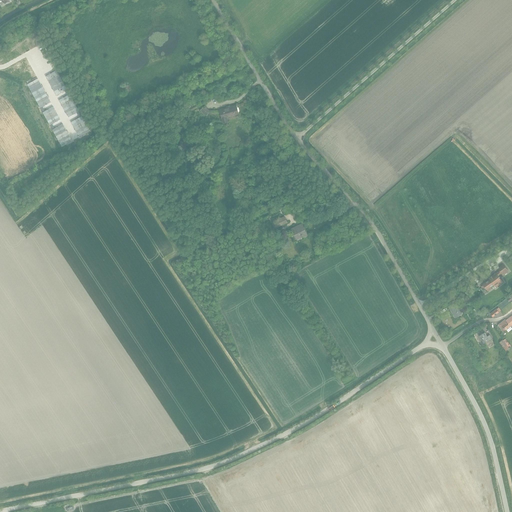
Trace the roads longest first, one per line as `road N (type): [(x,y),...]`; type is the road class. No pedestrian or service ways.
road 1 (unclassified): [(0,511),(226,461),(320,413),(422,345)]
road 2 (unclassified): [(429,323),(381,235),(295,138)]
road 3 (unclassified): [(295,138),(454,0)]
road 4 (unclassified): [(506,511),(486,428),(442,346)]
road 5 (unclassified): [(295,138),(213,0)]
road 6 (residential): [(0,69),(28,53),(74,137)]
